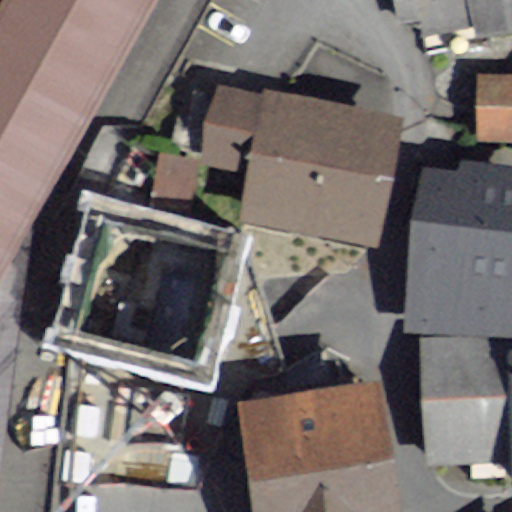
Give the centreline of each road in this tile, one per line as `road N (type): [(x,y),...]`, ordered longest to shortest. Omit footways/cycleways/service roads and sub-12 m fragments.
road 1 (unknown): [(177,0),(64,197),(35,298),(16,511)]
road 2 (residential): [(351,0),(401,69),(412,103),(411,176),(383,316),(403,457),(426,511)]
